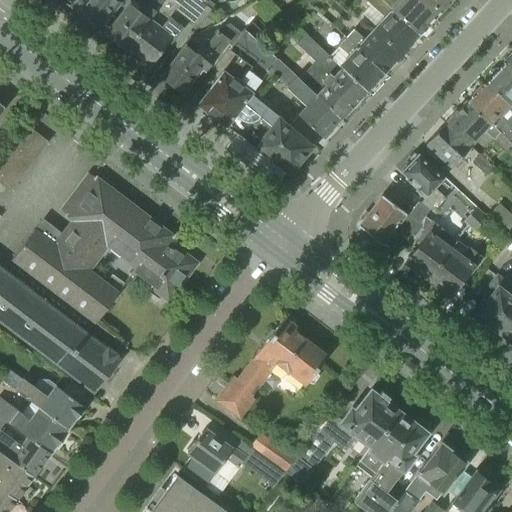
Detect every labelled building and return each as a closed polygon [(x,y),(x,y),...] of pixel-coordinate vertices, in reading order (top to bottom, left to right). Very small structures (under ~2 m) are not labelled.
[(120,1),(120,0),(75,0),(68,5),(68,6),(67,7),(98,31),(120,1)] [(125,50),(154,12),(162,0),(144,0),(138,10),(129,2),(105,35),(125,50)] [(180,0),(162,0),(154,12),(125,50),(148,68),(168,40),(171,42),(187,21),(195,28),(209,10),(201,4),(203,0),(182,0),(181,1),(180,0)] [(203,0),(201,4),(209,10),(213,4),(207,0),(203,0)] [(415,33),(379,0),(363,0),(383,18),(372,30),(399,54),(417,34),(415,33)] [(437,13),(422,0),(379,0),(415,33),(425,25),(430,26),(437,21),(435,15),(437,13)] [(449,0),(422,0),(437,13),(440,11),(445,11),(451,6),(449,1),(449,0)] [(239,32),(229,26),(215,33),(208,42),(206,40),(201,46),(190,37),(160,76),(182,93),(200,67),(204,69),(225,41),(229,45),(239,32)] [(262,33),(256,27),(250,34),(255,40),(262,33)] [(234,64),(246,74),(239,84),(223,71),(197,106),(227,128),(243,106),(251,95),(270,70),(277,60),(255,40),(250,34),(244,29),(240,33),(239,32),(229,45),(231,46),(229,50),(239,58),(234,64)] [(345,38),(382,72),(399,54),(372,30),(363,40),(353,30),(345,38)] [(295,44),(313,62),(298,79),(315,95),(340,118),(366,91),(337,65),(304,34),(295,44)] [(337,65),(366,91),(382,72),(345,38),(338,46),(348,56),(337,65)] [(511,51),(484,81),(511,107),(511,51)] [(290,125),(310,142),(317,134),(322,138),(340,118),(315,95),(298,79),(295,76),(277,60),(270,70),(305,105),(290,125)] [(511,126),(511,107),(484,81),(466,101),(490,125),(500,133),(504,136),(511,144),(511,127),(511,126)] [(227,128),(253,147),(289,174),(314,146),(310,142),(290,125),(277,115),(251,95),(243,106),(227,128)] [(470,146),(483,133),(490,125),(466,101),(446,123),(470,146)] [(470,146),(446,123),(444,122),(424,143),(451,168),(471,147),(470,146)] [(27,127),(0,162),(0,183),(10,191),(47,142),(27,127)] [(511,144),(504,136),(500,133),(492,142),(506,154),(511,147),(511,144)] [(420,203),(428,211),(433,206),(436,209),(446,198),(435,188),(444,178),(415,151),(405,162),(407,164),(399,172),(417,187),(415,190),(424,198),(420,203)] [(493,168),(479,154),(471,163),(486,176),(493,168)] [(134,271),(169,298),(193,264),(172,248),(178,241),(160,228),(162,226),(148,215),(146,218),(87,172),(83,178),(85,180),(62,210),(73,219),(53,245),(33,230),(11,259),(96,323),(118,293),(90,272),(108,246),(136,267),(134,271)] [(428,211),(420,203),(418,202),(407,216),(405,213),(404,214),(381,197),(369,212),(366,210),(360,217),(363,220),(359,226),(382,243),(392,230),(406,241),(419,224),(429,212),(428,211)] [(511,225),(511,216),(499,204),(490,213),(508,230),(511,225)] [(474,229),(486,216),(475,206),(463,220),(474,229)] [(426,279),(454,242),(443,233),(445,230),(434,221),(433,222),(432,221),(435,218),(429,212),(419,224),(427,229),(418,242),(420,244),(405,263),(426,279)] [(454,242),(426,279),(449,297),(463,276),(466,278),(481,257),(469,248),(466,251),(454,242)] [(110,352),(0,267),(0,322),(94,394),(120,359),(115,355),(117,353),(112,350),(110,352)] [(496,331),(511,312),(511,296),(508,293),(511,285),(498,274),(482,294),(488,298),(475,316),(496,331)] [(511,343),(511,312),(496,331),(511,343)] [(305,386),(327,357),(291,330),(294,326),(283,317),(263,343),(264,344),(236,380),(234,378),(217,400),(238,417),(252,398),(249,396),(267,371),(268,372),(275,363),(286,372),(287,371),(305,386)] [(0,377),(39,406),(68,428),(84,407),(54,385),(47,380),(38,379),(33,387),(6,367),(0,375),(0,377)] [(357,434),(372,445),(398,411),(395,409),(395,405),(389,400),(385,400),(370,389),(354,409),(350,407),(342,420),(327,410),(294,457),(284,472),(301,485),(334,440),(346,449),(357,434)] [(51,452),(68,428),(39,406),(37,410),(29,405),(23,413),(0,396),(0,414),(29,435),(51,452)] [(398,411),(372,445),(360,461),(376,473),(354,502),(367,511),(387,511),(397,501),(387,493),(417,457),(413,454),(428,434),(412,421),(414,419),(405,413),(401,414),(398,411)] [(219,495),(238,468),(245,458),(220,440),(219,442),(204,428),(186,453),(215,473),(206,486),(219,495)] [(0,450),(34,475),(51,452),(29,435),(21,446),(0,430),(0,450)] [(260,454),(284,472),(294,457),(270,440),(261,432),(249,447),(260,454)] [(435,500),(440,495),(441,496),(466,463),(441,444),(397,501),(387,511),(409,511),(418,501),(424,492),(435,500)] [(15,504),(14,501),(16,497),(20,497),(25,491),(24,487),(33,475),(34,475),(0,450),(0,511),(5,511),(6,511),(10,511),(15,504)] [(284,472),(260,454),(253,463),(277,481),(284,472)] [(494,511),(488,507),(490,504),(488,503),(499,489),(475,470),(445,511),(444,511),(494,511)] [(226,511),(176,475),(149,511),(226,511)] [(313,511),(319,511),(327,503),(318,496),(308,508),(313,511)] [(444,511),(445,511),(434,502),(426,511),(444,511)]
